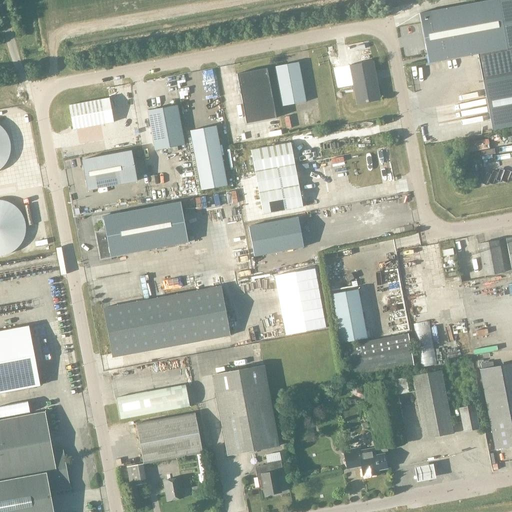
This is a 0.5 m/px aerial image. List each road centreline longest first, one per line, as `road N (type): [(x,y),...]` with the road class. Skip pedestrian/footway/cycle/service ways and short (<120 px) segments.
road 1 (unclassified): [(142,68),(387,23),(428,234),(511,218)]
road 2 (unclassified): [(116,511),(37,89),(142,68)]
road 3 (unclassified): [(511,477),(332,511)]
